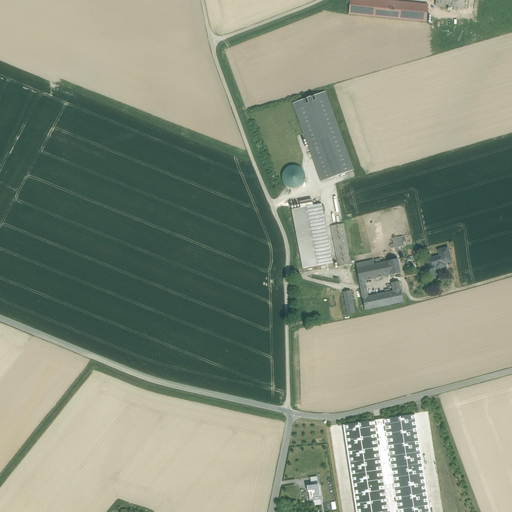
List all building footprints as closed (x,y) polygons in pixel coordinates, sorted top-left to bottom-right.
[(391,0),(349,0),(348,15),(426,21),(428,3),(391,0)] [(463,0),(435,0),(435,5),(463,8),(463,0)] [(327,94),(295,105),(322,181),(354,170),(327,94)] [(303,188),(304,167),(283,166),(282,187),(303,188)] [(321,204),(292,210),(303,269),(332,263),(321,204)] [(343,224),(330,226),(338,267),(351,265),(343,224)] [(402,236),(392,238),(394,248),(404,246),(402,236)] [(447,248),(438,250),(439,256),(427,259),(428,263),(427,263),(428,268),(429,268),(432,268),(432,266),(437,265),(438,269),(446,267),(444,263),(450,261),(449,256),(450,256),(447,248)] [(397,259),(388,261),(391,275),(400,273),(397,259)] [(373,260),(356,264),(356,268),(359,282),(360,285),(365,284),(364,281),(391,275),(388,261),(374,264),(373,260)] [(399,281),(391,283),(393,291),(400,289),(399,281)] [(393,291),(362,298),(364,310),(403,302),(400,289),(393,291)] [(350,291),(342,292),(347,314),(355,312),(350,291)] [(429,511),(424,479),(352,490),(355,511),(429,511)] [(318,483),(314,484),(314,486),(307,487),(309,497),(312,496),(320,495),(318,483)]
